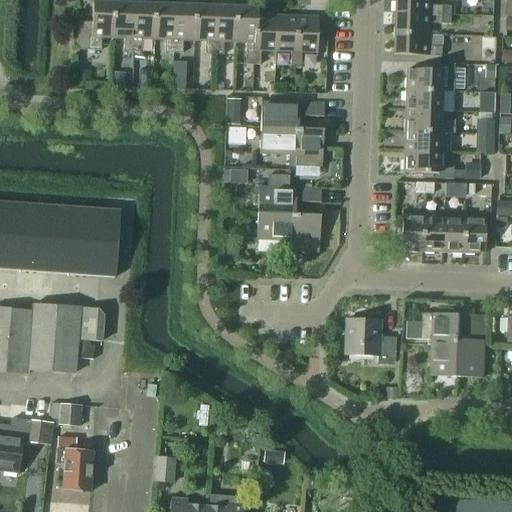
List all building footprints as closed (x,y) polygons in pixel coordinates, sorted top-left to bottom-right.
[(429,6),(429,0),(394,0),(394,14),(450,15),(450,6),(429,6)] [(112,38),(114,4),(92,3),(91,23),(77,22),(76,29),(76,50),(100,51),(101,38),(112,38)] [(132,52),(134,4),(114,4),(112,38),(124,39),(124,52),(132,52)] [(153,40),(154,5),(134,4),(132,52),(141,52),(141,39),(153,40)] [(173,53),(174,6),(154,5),(153,40),(165,40),(164,53),(173,53)] [(193,41),(195,6),(174,6),(173,53),(181,54),(182,41),(193,41)] [(214,55),(215,7),(195,6),(193,41),(205,42),(204,55),(214,55)] [(234,42),(236,8),(215,7),(214,55),(223,55),(223,42),(234,42)] [(252,65),(254,9),(236,8),(234,42),(246,43),(245,65),(252,65)] [(275,52),(276,17),(257,16),(257,9),(254,9),(252,65),(259,65),(260,51),(275,52)] [(449,24),(450,15),(394,14),(393,34),(428,35),(428,24),(449,24)] [(295,67),(296,18),(276,17),(275,52),(290,52),(289,67),(295,67)] [(296,18),(295,67),(300,67),(300,52),(316,53),(317,18),(296,18)] [(427,46),(428,35),(393,34),(393,55),(440,57),(440,47),(427,46)] [(493,39),(482,39),(482,49),(493,49),(493,39)] [(511,52),(501,52),(500,64),(511,64),(511,52)] [(404,80),(404,91),(441,92),(453,93),(454,64),(440,64),(440,71),(407,70),(406,80),(404,80)] [(486,66),(485,79),(493,79),(494,66),(486,66)] [(77,72),(76,81),(88,82),(89,72),(77,72)] [(184,81),(172,81),(172,90),(184,90),(184,81)] [(405,111),(440,112),(441,92),(404,91),(404,102),(406,102),(405,111)] [(479,94),(478,109),(492,109),(493,95),(479,94)] [(264,121),(263,128),(297,129),(298,121),(298,104),(260,102),(259,121),(264,121)] [(508,105),(498,105),(498,115),(507,115),(508,105)] [(403,121),(403,132),(439,133),(449,133),(454,133),(454,128),(440,127),(440,112),(405,111),(405,121),(403,121)] [(506,134),(506,121),(506,120),(498,120),(498,133),(506,134)] [(492,135),(492,122),(478,122),(477,134),(492,135)] [(296,134),(297,134),(297,129),(263,128),(263,137),(259,137),(259,154),(295,155),(296,155),(296,134)] [(305,134),(297,134),(296,134),(296,155),(295,155),(295,163),(303,163),(303,167),(321,168),(322,130),(307,130),(307,128),(305,128),(305,134)] [(229,130),(229,145),(243,146),(243,130),(229,130)] [(439,153),(449,153),(449,133),(439,133),(403,132),(402,142),(404,142),(404,152),(439,153)] [(477,134),(477,147),(492,147),(492,135),(477,134)] [(438,169),(439,153),(404,152),(403,173),(437,174),(437,175),(452,176),(452,169),(438,169)] [(478,180),(479,165),(467,165),(466,179),(478,180)] [(260,214),(261,214),(295,216),(295,190),(288,189),(288,177),(268,176),(267,189),(257,189),(257,206),(261,207),(260,214)] [(423,194),(424,184),(415,184),(415,193),(423,194)] [(424,184),(423,194),(432,194),(432,184),(424,184)] [(464,194),(464,185),(456,185),(456,194),(464,194)] [(464,185),(464,194),(473,195),(473,185),(464,185)] [(0,269),(114,278),(119,211),(0,202),(0,269)] [(496,216),(508,217),(508,203),(496,202),(496,216)] [(295,216),(261,214),(260,214),(260,222),(256,222),(256,240),(292,241),(293,219),(294,219),(295,216)] [(318,254),(319,216),(304,215),(304,214),(303,214),(303,219),(294,219),(293,219),(292,241),(291,253),(318,254)] [(422,253),(423,217),(401,216),(400,251),(411,251),(411,253),(422,253)] [(442,252),(443,217),(423,217),(422,253),(436,254),(436,252),(442,252)] [(462,255),(463,218),(443,217),(442,252),(451,253),(451,254),(462,255)] [(463,218),(462,255),(473,255),(473,253),(483,254),(484,219),(463,218)] [(504,238),(504,232),(505,226),(495,225),(495,232),(495,238),(504,238)] [(223,243),(222,259),(235,260),(236,244),(223,243)] [(0,373),(27,376),(28,371),(74,375),(75,360),(91,361),(93,341),(101,342),(103,316),(96,310),(31,305),(31,311),(0,309),(0,373)] [(406,322),(405,339),(425,340),(432,340),(454,340),(455,332),(460,332),(460,331),(459,331),(459,315),(422,314),(422,323),(406,322)] [(394,362),(395,339),(379,339),(379,321),(345,320),(344,355),(377,356),(377,362),(394,362)] [(458,340),(454,340),(432,340),(433,340),(431,377),(449,377),(449,373),(457,374),(458,340)] [(485,341),(471,340),(458,340),(457,374),(465,374),(465,378),(483,379),(485,341)] [(501,385),(501,398),(509,398),(509,385),(501,385)] [(396,390),(385,390),(386,401),(396,400),(396,390)] [(58,420),(59,405),(50,404),(48,419),(58,420)] [(71,427),(72,406),(59,405),(58,420),(58,426),(71,427)] [(9,426),(0,424),(0,471),(17,474),(19,453),(30,443),(48,446),(51,423),(27,420),(27,421),(10,419),(9,426)] [(89,493),(92,453),(75,451),(75,441),(57,440),(55,464),(64,465),(62,491),(89,493)] [(264,450),(263,462),(272,463),(273,451),(264,450)] [(172,483),(174,460),(156,458),(154,482),(172,483)] [(241,511),(243,498),(207,496),(207,502),(206,502),(206,507),(205,511),(241,511)] [(169,511),(205,511),(206,507),(186,506),(186,501),(170,499),(169,511)]
